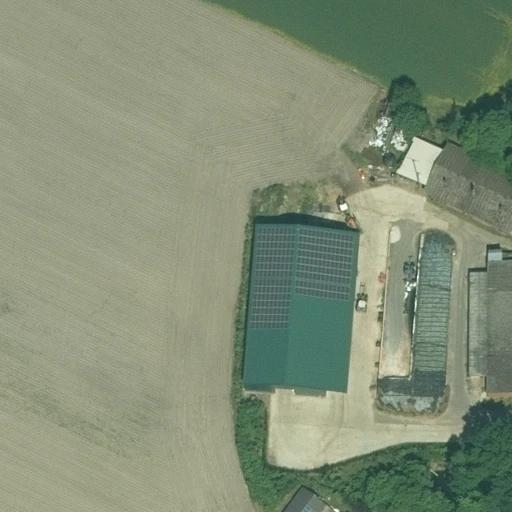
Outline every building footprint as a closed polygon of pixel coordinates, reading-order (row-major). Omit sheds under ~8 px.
[(427,192),(439,154),(411,145),(399,184),(427,192)] [(511,199),(443,169),(426,207),(511,245),(511,199)] [(416,406),(422,244),(388,242),(382,405),(416,406)] [(349,250),(263,244),(251,399),(338,405),(349,250)] [(511,402),(511,270),(501,270),(501,260),(486,260),(486,281),(469,281),(468,384),(485,384),(485,403),(511,402)] [(307,493),(293,511),(328,511),(330,510),(307,493)]
